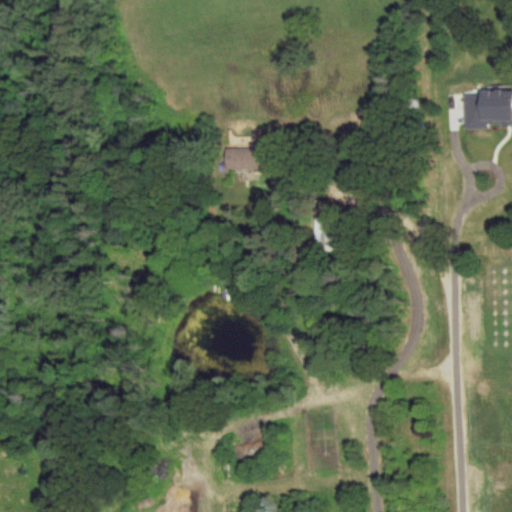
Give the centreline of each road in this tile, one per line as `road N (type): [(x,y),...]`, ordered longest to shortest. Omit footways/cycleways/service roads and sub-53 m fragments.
road 1 (residential): [(209,511),(220,431),(452,361)]
road 2 (residential): [(457,511),(449,282),(420,225)]
road 3 (residential): [(382,511),(363,384)]
